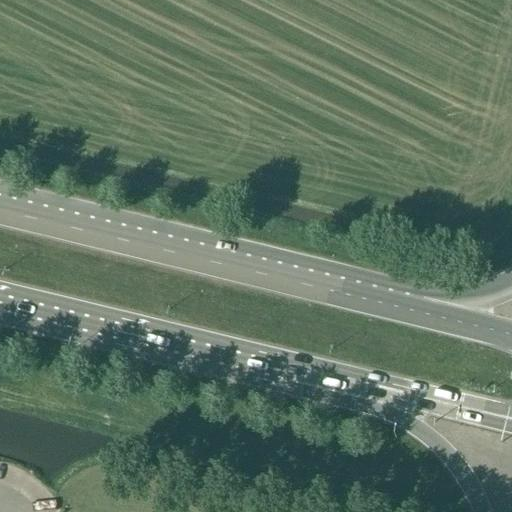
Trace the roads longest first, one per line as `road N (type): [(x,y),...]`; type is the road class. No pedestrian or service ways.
road 1 (primary): [(364,291),(0,203)]
road 2 (primary): [(244,362),(287,387),(378,410),(420,431),(455,464),(481,511)]
road 3 (primary): [(244,362),(511,427)]
road 4 (primary): [(0,303),(244,362)]
road 5 (secondary): [(511,336),(364,291)]
road 6 (primary): [(511,284),(459,296),(364,291)]
